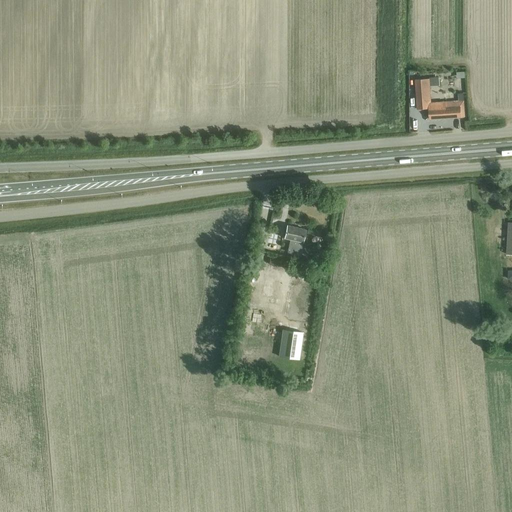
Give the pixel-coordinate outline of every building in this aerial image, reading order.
[(428,86),(439,85),(438,78),(428,79),(428,78),(413,80),(416,111),(421,110),(421,109),(429,108),(429,119),(463,116),(461,93),(457,93),(457,101),(430,103),(428,86)] [(274,222),(283,221),(283,208),(274,208),(274,222)] [(287,225),(284,237),(291,239),(287,253),(299,255),(302,242),(305,229),(287,225)] [(261,324),(276,328),(278,316),(258,311),(253,332),(259,333),(261,324)] [(282,329),(279,356),(299,359),(302,332),(282,329)]
